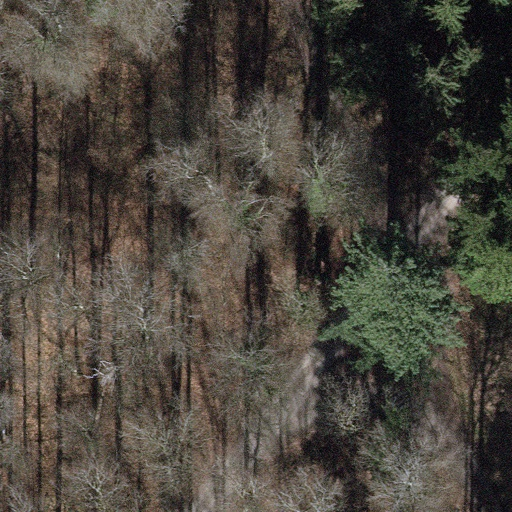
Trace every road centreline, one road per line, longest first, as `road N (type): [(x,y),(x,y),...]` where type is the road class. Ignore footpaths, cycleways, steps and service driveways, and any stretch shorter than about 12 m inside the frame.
road 1 (track): [(293,0),(408,251),(484,511)]
road 2 (track): [(511,114),(201,511)]
road 3 (track): [(285,399),(454,417)]
